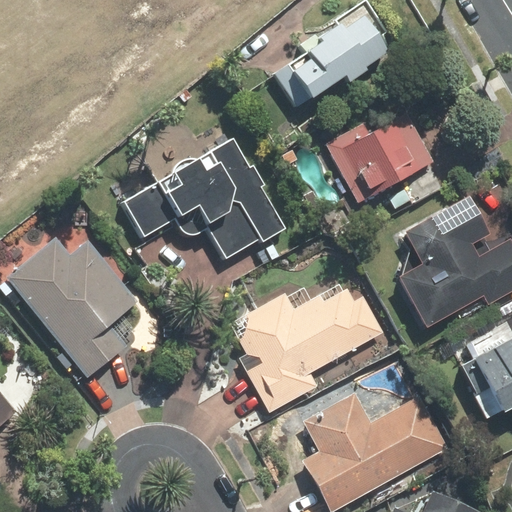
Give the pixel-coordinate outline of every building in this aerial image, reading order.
[(274,80),(294,107),(366,65),(392,45),(360,3),(301,49),(306,55),(274,80)] [(401,102),(324,143),(357,205),(434,164),(401,102)] [(176,222),(183,236),(196,238),(206,233),(223,264),(285,230),(236,140),(121,202),(142,240),(176,222)] [(399,274),(427,328),(486,298),(490,305),(511,293),(511,235),(478,252),(473,241),(488,233),(469,196),(402,230),(420,264),(399,274)] [(109,323),(138,300),(76,221),(5,277),(87,381),(129,349),(109,323)] [(265,419),(320,390),(313,376),(386,337),(365,295),(355,300),(348,286),(314,304),(306,289),(233,328),(247,355),(235,362),(265,419)] [(511,310),(447,347),(459,367),(473,359),(489,387),(474,395),(488,419),(511,405),(511,310)] [(427,422),(396,363),(297,416),(315,450),(299,459),(326,511),(327,511),(365,492),(452,446),(437,417),(427,422)] [(0,394),(0,424),(14,413),(0,394)] [(434,488),(427,505),(416,501),(411,511),(407,511),(392,506),(389,511),(465,511),(469,502),(434,488)]
